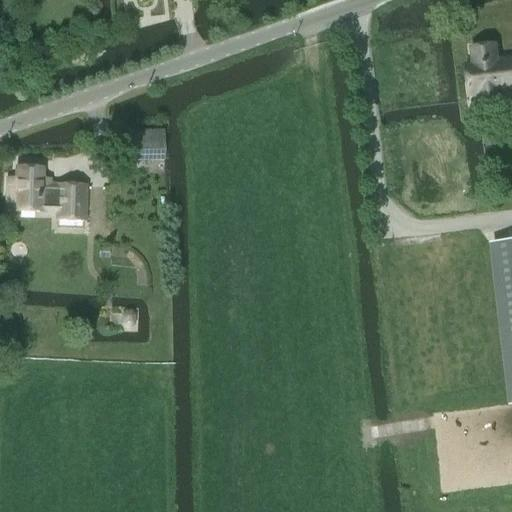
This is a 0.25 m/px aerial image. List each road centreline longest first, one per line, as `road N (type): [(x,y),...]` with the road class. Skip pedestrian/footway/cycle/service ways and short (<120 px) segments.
road 1 (tertiary): [(0,128),(367,0)]
road 2 (unknown): [(367,0),(383,163),(401,198),(434,209),(511,188)]
